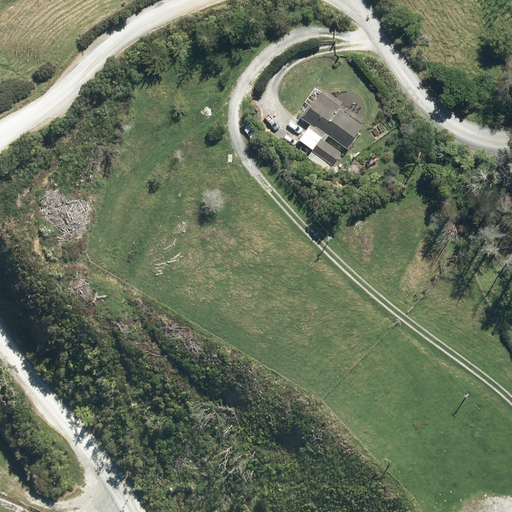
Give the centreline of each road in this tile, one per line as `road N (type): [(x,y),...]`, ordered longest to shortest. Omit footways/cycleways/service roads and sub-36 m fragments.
road 1 (tertiary): [(0,137),(147,20),(188,0)]
road 2 (tertiary): [(347,0),(447,123),(511,143)]
road 3 (tertiary): [(129,511),(0,341)]
